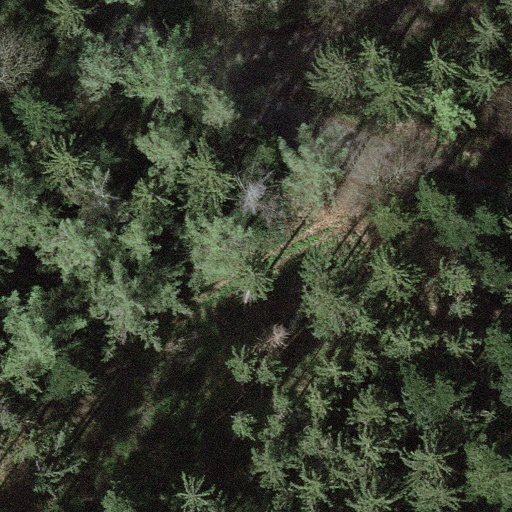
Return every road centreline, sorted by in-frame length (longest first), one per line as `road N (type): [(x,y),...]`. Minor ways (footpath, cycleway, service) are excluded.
road 1 (unclassified): [(511,207),(204,79),(95,0)]
road 2 (track): [(204,79),(461,0)]
